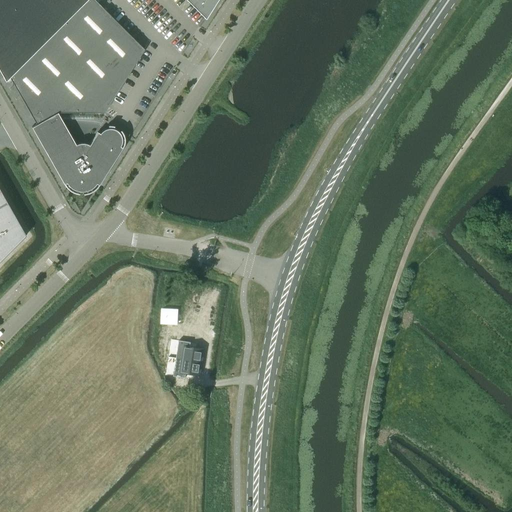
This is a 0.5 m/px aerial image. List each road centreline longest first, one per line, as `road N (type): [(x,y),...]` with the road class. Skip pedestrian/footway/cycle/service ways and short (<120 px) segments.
road 1 (primary): [(385,95),(327,177),(279,287),(249,511)]
road 2 (primary): [(260,511),(269,398),(289,299),(385,95)]
road 3 (unclassified): [(100,236),(260,0)]
road 4 (unclassified): [(100,236),(76,232),(64,219),(0,106)]
road 5 (unclassified): [(0,337),(100,236)]
